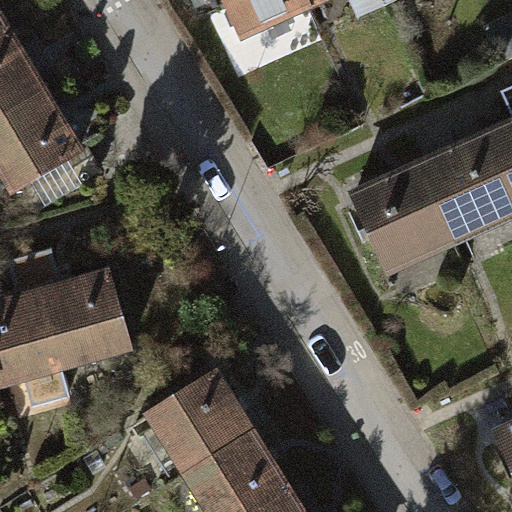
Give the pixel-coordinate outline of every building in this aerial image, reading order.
[(312,7),(308,0),(229,0),(247,37),(312,7)] [(0,5),(0,35),(13,27),(0,5)] [(511,17),(483,31),(496,58),(511,50),(511,17)] [(13,27),(0,35),(0,117),(50,87),(13,27)] [(511,81),(505,85),(511,98),(511,117),(485,130),(511,185),(511,81)] [(50,87),(0,117),(0,205),(22,192),(37,218),(105,176),(50,87)] [(511,216),(511,185),(485,130),(421,161),(459,242),(511,216)] [(459,242),(421,161),(356,192),(395,273),(459,242)] [(113,271),(49,289),(69,366),(134,348),(113,271)] [(49,289),(0,301),(0,364),(2,371),(5,383),(69,366),(49,289)] [(145,411),(182,472),(257,426),(221,366),(145,411)] [(511,466),(511,422),(496,430),(511,466)] [(182,472),(206,511),(251,511),(294,487),(257,426),(182,472)] [(251,511),(309,511),(294,487),(251,511)]
